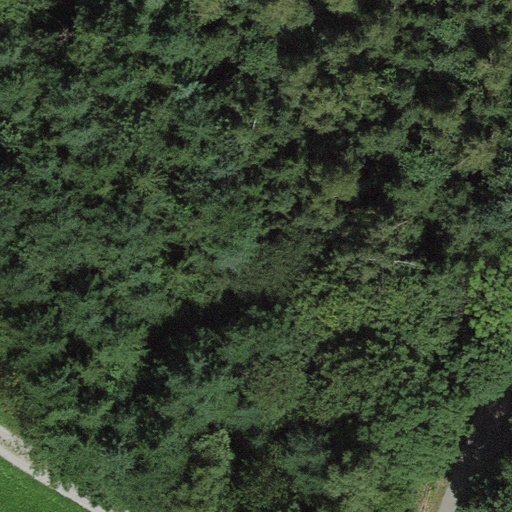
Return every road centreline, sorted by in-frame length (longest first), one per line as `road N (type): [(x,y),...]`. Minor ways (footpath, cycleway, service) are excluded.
road 1 (track): [(0,419),(142,511)]
road 2 (residential): [(511,395),(463,511)]
